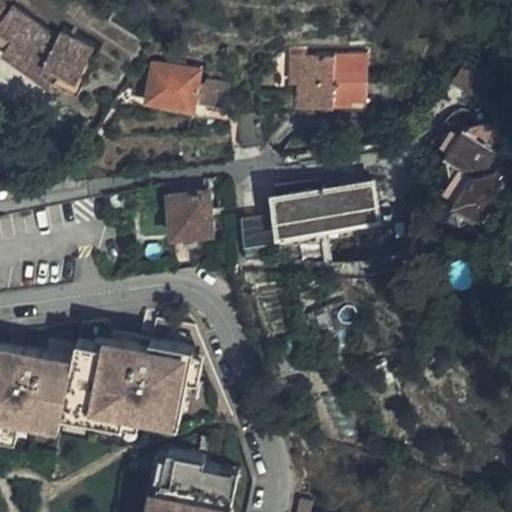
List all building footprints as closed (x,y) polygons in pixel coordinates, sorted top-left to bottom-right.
[(9,2),(6,0),(0,0),(0,6),(4,10),(9,2)] [(5,50),(39,74),(44,66),(60,77),(63,72),(78,78),(95,43),(64,28),(60,33),(15,2),(0,25),(14,36),(5,50)] [(149,91),(155,59),(156,55),(150,53),(136,73),(133,89),(149,91)] [(302,55),(302,82),(302,102),(353,101),(353,96),(367,96),(367,54),(302,55)] [(302,55),(291,56),(291,83),(302,82),(302,55)] [(176,62),(155,59),(149,91),(148,95),(195,103),(197,100),(228,105),(233,81),(210,78),(209,83),(199,81),(201,67),(185,64),(186,60),(177,59),(176,62)] [(44,66),(39,74),(54,85),(60,77),(44,66)] [(267,146),(264,116),(238,118),(241,149),(267,146)] [(511,179),(511,164),(511,165),(509,164),(503,166),(501,164),(506,157),(467,127),(463,132),(446,134),(448,150),(444,157),(451,162),(457,199),(455,203),(459,205),(461,223),(478,219),(483,221),(505,188),(502,185),(505,179),(509,180),(511,179)] [(276,184),(279,211),(284,241),(323,235),(332,235),(384,229),(377,178),(342,183),(340,176),(276,184)] [(209,179),(169,182),(174,235),(216,232),(212,187),(210,187),(209,179)] [(284,241),(279,211),(245,215),(247,245),(284,241)] [(335,258),(332,235),(323,235),(325,258),(335,258)] [(335,301),(324,305),(328,317),(333,328),(344,324),(335,301)] [(328,317),(324,305),(305,312),(310,324),(328,317)] [(54,338),(52,344),(77,349),(78,343),(54,338)] [(153,352),(155,344),(124,338),(123,345),(153,352)] [(0,428),(16,432),(18,421),(29,423),(31,413),(70,422),(70,418),(72,412),(137,426),(153,430),(155,422),(180,427),(196,353),(155,344),(153,352),(123,345),(112,343),(110,350),(78,343),(77,349),(52,344),(49,357),(0,346),(0,428)] [(136,432),(137,426),(72,412),(70,418),(136,432)] [(31,413),(29,423),(68,431),(70,422),(31,413)] [(179,435),(180,427),(155,422),(153,430),(179,435)] [(0,441),(13,444),(16,432),(0,428),(0,441)] [(235,511),(242,481),(224,477),(227,465),(208,460),(210,452),(174,443),(172,450),(165,478),(173,480),(170,491),(165,511),(235,511)] [(165,478),(172,450),(162,447),(155,476),(165,478)] [(224,477),(242,481),(245,470),(227,465),(224,477)] [(165,511),(170,491),(161,489),(158,501),(153,500),(150,511),(165,511)]
